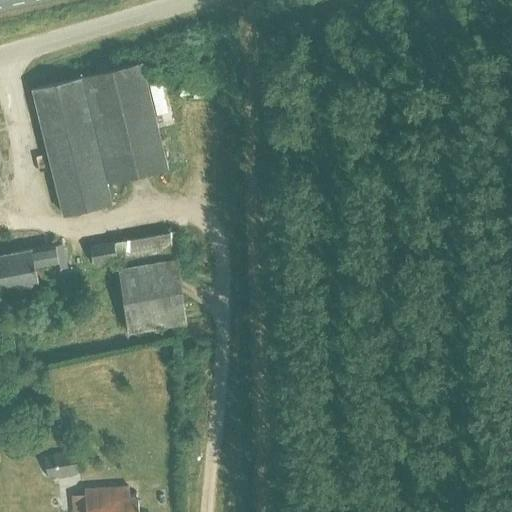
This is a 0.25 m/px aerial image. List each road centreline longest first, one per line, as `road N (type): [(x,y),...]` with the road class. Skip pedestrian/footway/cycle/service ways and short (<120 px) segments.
road 1 (track): [(274,511),(254,22)]
road 2 (unclassified): [(0,60),(190,0)]
